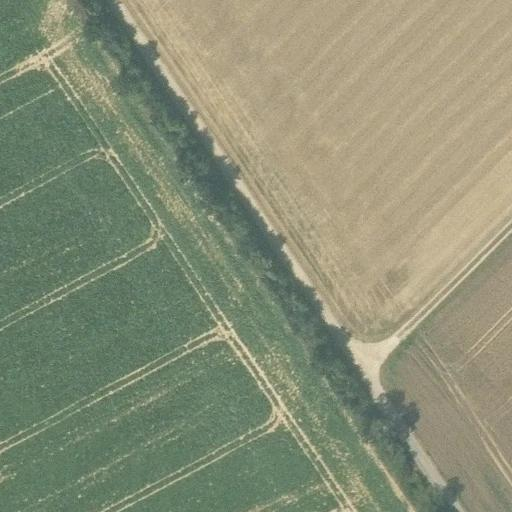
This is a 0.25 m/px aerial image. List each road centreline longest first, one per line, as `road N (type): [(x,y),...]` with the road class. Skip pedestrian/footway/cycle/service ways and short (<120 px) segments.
road 1 (track): [(106,0),(455,511)]
road 2 (track): [(355,367),(511,214)]
